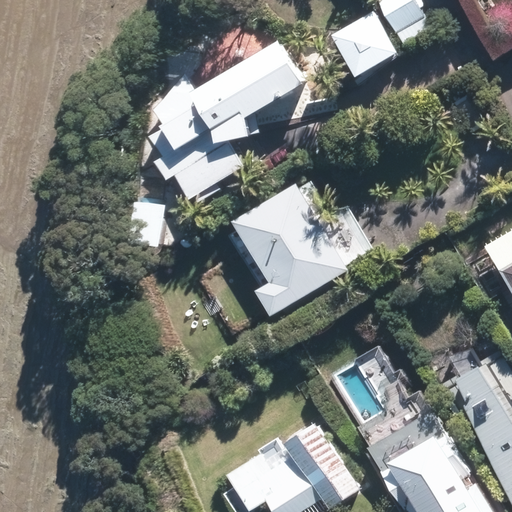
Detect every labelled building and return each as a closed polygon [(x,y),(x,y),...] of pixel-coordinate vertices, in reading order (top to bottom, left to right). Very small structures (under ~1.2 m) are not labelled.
[(420,0),(381,0),(399,30),(428,13),(420,0)] [(379,8),(337,33),(362,75),(403,51),(379,8)] [(192,77),(162,115),(170,127),(149,140),(173,181),(186,173),(205,203),(224,191),(218,180),(248,162),(236,142),(263,136),(262,126),(318,92),(287,40),(201,92),(192,77)] [(346,272),(295,185),(232,223),(268,284),(254,292),(270,318),(346,272)] [(169,206),(146,204),(140,244),(164,247),(169,206)] [(511,257),(496,267),(511,294),(511,257)] [(511,364),(506,354),(442,384),(460,414),(465,411),(511,505),(511,409),(508,402),(511,399),(511,364)] [(492,511),(431,410),(367,448),(404,511),(492,511)] [(365,487),(323,422),(286,446),(281,436),(262,449),(264,452),(229,475),(253,511),(269,501),(276,511),(305,511),(326,499),(332,508),(365,487)]
